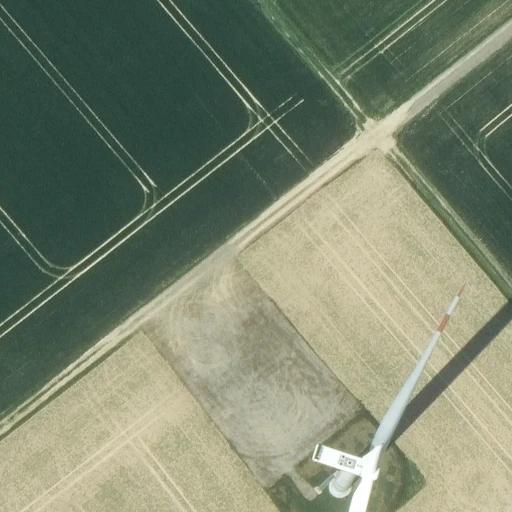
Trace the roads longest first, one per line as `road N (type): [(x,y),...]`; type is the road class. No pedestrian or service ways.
road 1 (track): [(0,448),(380,140),(261,0)]
road 2 (track): [(511,295),(380,140),(511,34)]
